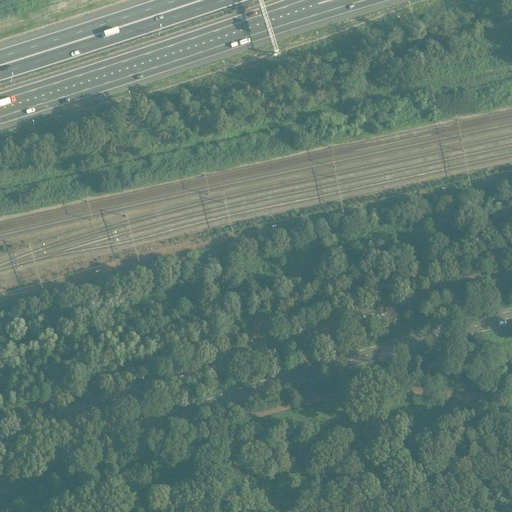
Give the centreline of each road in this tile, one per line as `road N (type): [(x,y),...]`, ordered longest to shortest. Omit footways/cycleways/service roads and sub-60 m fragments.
road 1 (trunk): [(0,488),(290,378),(511,318)]
road 2 (trunk): [(511,278),(181,377),(0,445)]
road 3 (motorway): [(0,105),(314,2)]
road 4 (motorway): [(190,0),(0,61)]
